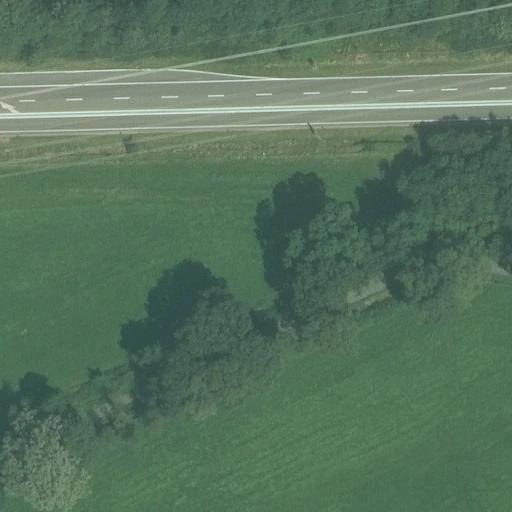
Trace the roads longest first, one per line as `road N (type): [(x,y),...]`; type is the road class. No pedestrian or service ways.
road 1 (residential): [(0,476),(470,254),(511,258)]
road 2 (trunk): [(0,111),(511,97)]
